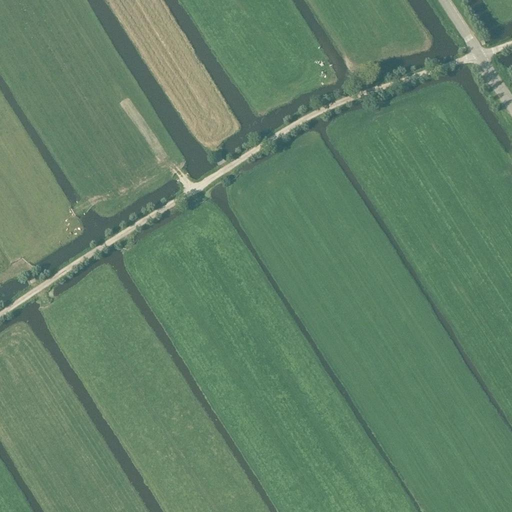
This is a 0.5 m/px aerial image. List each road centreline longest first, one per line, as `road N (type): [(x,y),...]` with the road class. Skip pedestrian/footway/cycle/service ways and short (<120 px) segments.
road 1 (track): [(0,315),(311,115),(511,43)]
road 2 (unclassified): [(511,110),(441,0)]
